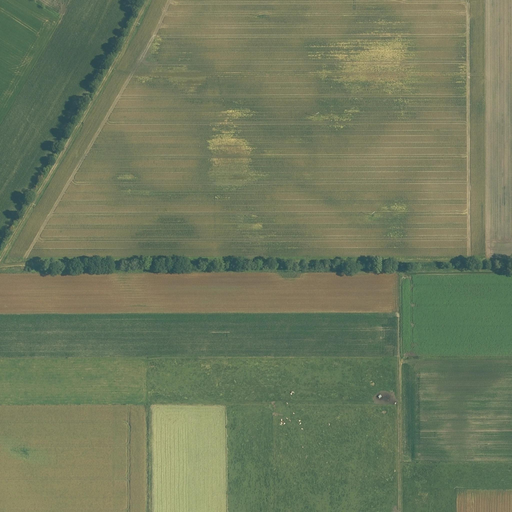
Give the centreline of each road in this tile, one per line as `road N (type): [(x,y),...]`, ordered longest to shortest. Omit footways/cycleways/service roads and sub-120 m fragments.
road 1 (track): [(511,265),(0,266)]
road 2 (track): [(0,251),(140,0)]
